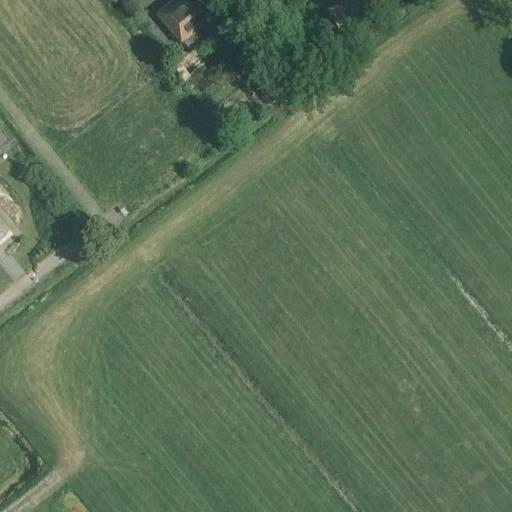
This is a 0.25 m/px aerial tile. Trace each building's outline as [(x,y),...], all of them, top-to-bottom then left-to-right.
[(181,46),(211,23),(192,0),(182,0),(159,18),(181,46)] [(351,0),(327,17),(341,37),(379,11),(382,16),(387,12),(383,7),(393,0),(351,0)] [(259,24),(249,11),(239,19),(249,32),(259,24)] [(177,62),(170,68),(183,85),(190,79),(205,68),(192,51),(177,62)] [(272,75),(260,60),(242,73),(265,102),(284,87),(274,74),(272,75)] [(0,154),(9,147),(0,135),(0,154)] [(0,240),(9,232),(0,221),(0,240)]
